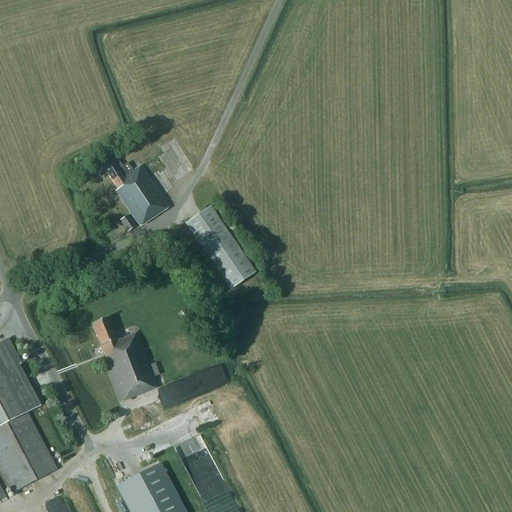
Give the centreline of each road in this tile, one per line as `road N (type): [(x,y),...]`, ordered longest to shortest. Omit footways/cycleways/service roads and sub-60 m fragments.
road 1 (unclassified): [(13,297),(177,205),(278,0)]
road 2 (track): [(105,511),(82,464),(90,446),(13,297)]
